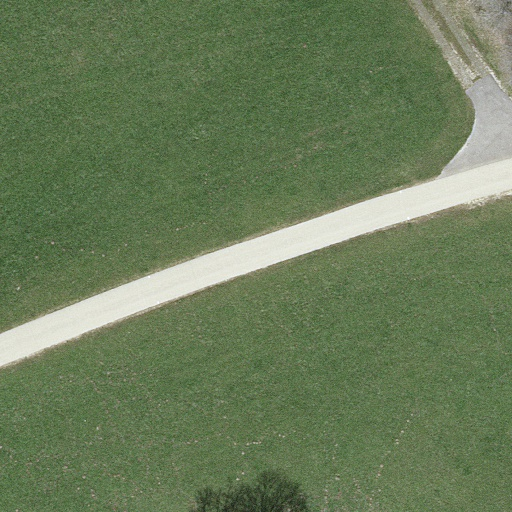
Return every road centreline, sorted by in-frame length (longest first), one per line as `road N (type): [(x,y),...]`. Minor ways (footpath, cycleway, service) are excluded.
road 1 (unclassified): [(0,358),(511,188)]
road 2 (track): [(418,0),(511,152)]
